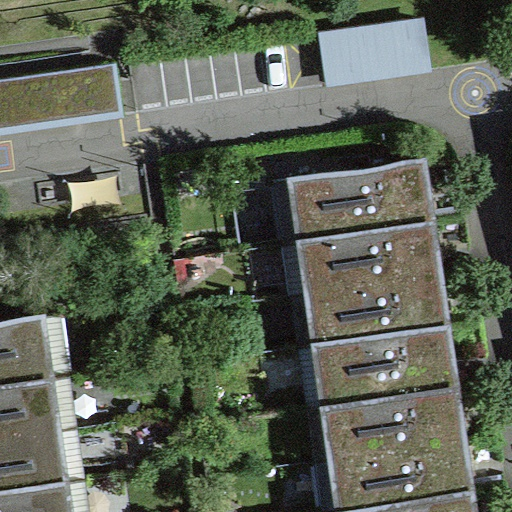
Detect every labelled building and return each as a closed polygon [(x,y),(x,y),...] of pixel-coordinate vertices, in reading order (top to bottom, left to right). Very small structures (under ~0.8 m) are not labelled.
[(425,18),(320,31),(326,83),(432,70),(425,18)] [(115,58),(0,74),(0,130),(123,112),(115,58)] [(303,237),(431,219),(426,183),(422,155),(293,174),(303,237)] [(431,219),(303,237),(310,289),(439,270),(434,239),(431,219)] [(310,289),(318,341),(446,322),(442,292),(439,270),(310,289)] [(41,311),(0,317),(0,382),(50,375),(41,311)] [(327,402),(455,384),(450,347),(446,322),(318,341),(327,402)] [(0,435),(57,427),(50,375),(0,382),(0,435)] [(455,384),(327,402),(334,454),(463,435),(458,399),(455,384)] [(0,487),(65,478),(57,427),(0,435),(0,487)] [(465,451),(463,435),(334,454),(342,506),(470,487),(465,451)] [(0,511),(69,511),(65,478),(0,487),(0,511)] [(473,511),(473,508),(470,487),(342,506),(342,511),(473,511)]
